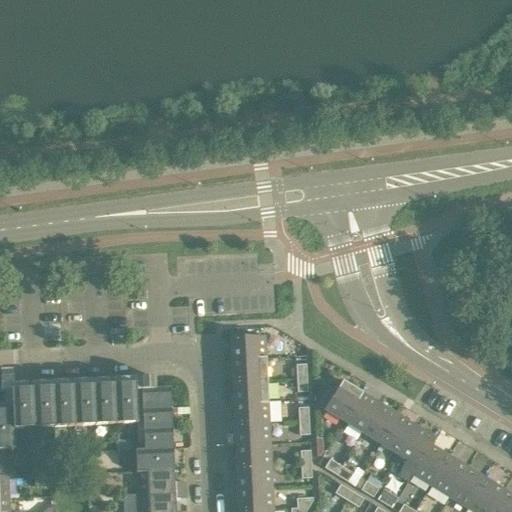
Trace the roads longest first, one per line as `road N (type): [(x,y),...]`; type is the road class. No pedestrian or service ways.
road 1 (residential): [(212,511),(205,378),(195,360),(160,352),(0,360)]
road 2 (tertiary): [(0,230),(342,189)]
road 3 (residential): [(424,357),(383,318),(342,189)]
road 4 (tertiary): [(342,189),(511,163)]
